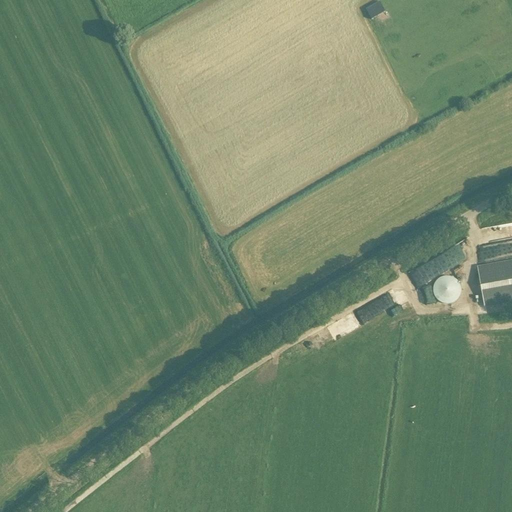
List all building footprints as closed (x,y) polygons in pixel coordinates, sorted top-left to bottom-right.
[(372,19),(386,11),(381,0),(366,8),(372,19)] [(511,261),(478,267),(484,307),(511,301),(511,261)] [(425,265),(410,272),(417,285),(431,278),(425,265)] [(459,297),(460,295),(460,294),(461,292),(461,290),(461,288),(460,287),(460,285),(459,283),(458,282),(457,281),(456,279),(454,278),(453,277),(451,277),(449,276),(448,276),(446,276),(444,277),(442,277),(441,278),(439,279),(438,280),(436,281),(435,282),(434,284),(434,285),(433,287),(433,289),(433,291),(433,292),(434,294),(434,296),(435,297),(436,299),(437,300),(439,301),(440,302),(442,303),(444,303),(445,304),(447,304),(449,304),(451,303),(452,303),(454,302),(455,301),(457,300),(458,298),(459,297)] [(396,291),(350,313),(356,325),(402,303),(396,291)]
